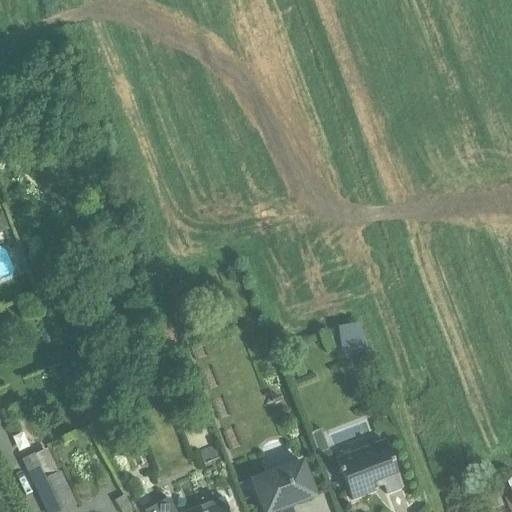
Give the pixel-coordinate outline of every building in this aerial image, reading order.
[(0,234),(9,231),(1,212),(0,212),(0,234)] [(185,282),(166,289),(169,297),(167,297),(175,320),(199,311),(190,289),(188,290),(185,282)] [(354,333),(352,324),(343,326),(344,327),(336,331),(341,358),(359,355),(356,333),(354,333)] [(63,349),(76,384),(89,379),(76,345),(63,349)] [(384,441),(335,460),(351,502),(375,493),(374,491),(383,488),(386,496),(402,490),(384,441)] [(88,447),(75,451),(83,476),(95,473),(88,447)] [(58,473),(47,449),(33,456),(33,455),(21,461),(45,511),(65,511),(77,507),(60,472),(58,473)] [(301,461),(250,480),(262,511),(290,511),(289,508),(315,498),(301,461)] [(132,511),(123,496),(114,502),(119,511),(132,511)] [(228,511),(223,498),(187,511),(175,511),(168,498),(144,511),(228,511)]
